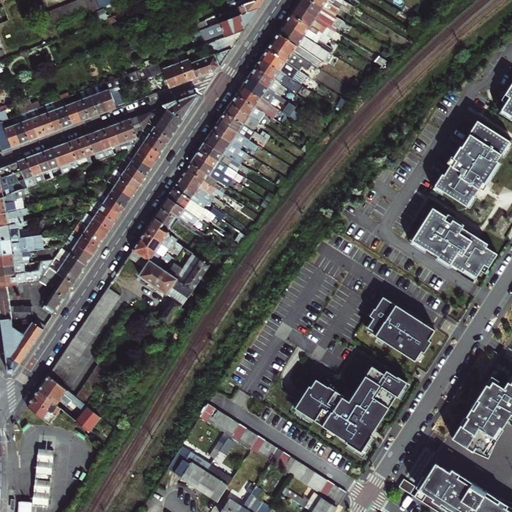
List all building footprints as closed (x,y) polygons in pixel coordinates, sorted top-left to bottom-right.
[(78,0),(76,1),(81,15),(87,13),(82,0),(78,0)] [(82,0),(87,13),(93,10),(88,0),(82,0)] [(88,0),(93,10),(99,8),(95,0),(88,0)] [(264,0),(254,0),(230,9),(222,13),(225,21),(258,9),(263,2),(264,0)] [(232,0),(228,2),(230,9),(254,0),(232,0)] [(323,8),(310,0),(300,0),(298,5),(317,17),(318,15),(328,20),(329,22),(338,27),(340,24),(320,12),(323,8)] [(340,7),(328,0),(310,0),(323,8),(340,18),(348,23),(350,20),(338,12),(340,7)] [(76,1),(70,4),(75,17),(81,15),(76,1)] [(123,17),(116,1),(113,2),(117,14),(119,19),(123,17)] [(70,4),(63,6),(68,20),(75,17),(70,4)] [(189,8),(191,14),(203,9),(201,4),(189,8)] [(317,17),(298,5),(294,10),(291,15),(301,21),(300,22),(310,27),(309,28),(317,33),(320,30),(321,28),(317,25),(321,19),(326,22),(328,20),(318,15),(317,17)] [(57,9),(62,22),(68,20),(63,6),(57,9)] [(57,9),(51,11),(56,25),(62,22),(57,9)] [(223,33),(225,37),(244,29),(251,20),(258,9),(225,21),(204,29),(197,31),(191,34),(193,38),(201,35),(203,41),(223,33)] [(51,11),(45,14),(50,27),(56,25),(51,11)] [(45,14),(38,16),(44,30),(50,27),(45,14)] [(117,14),(107,18),(109,23),(119,19),(117,14)] [(301,21),(291,15),(288,19),(285,23),(318,44),(322,46),(325,42),(319,38),(321,35),(317,33),(309,28),(310,27),(300,22),(301,21)] [(123,17),(119,19),(122,26),(128,23),(126,16),(123,17)] [(204,29),(201,21),(194,24),(197,31),(204,29)] [(318,44),(285,23),(280,31),(274,40),(293,52),(297,47),(307,54),(304,59),(312,63),(319,53),(329,60),(333,54),(322,46),(318,44)] [(18,40),(7,44),(10,52),(21,47),(18,40)] [(293,52),(274,40),(270,45),(267,50),(287,62),(300,70),(303,65),(307,68),(309,69),(313,64),(312,63),(304,59),(293,52)] [(214,41),(201,46),(204,53),(217,48),(214,41)] [(193,49),(186,52),(196,78),(215,71),(218,68),(224,61),(232,48),(197,61),(193,49)] [(287,62),(267,50),(264,55),(261,59),(282,71),(287,62)] [(196,78),(186,52),(182,53),(184,61),(180,62),(187,81),(192,80),(196,78)] [(176,64),(171,66),(178,85),(182,83),(187,81),(180,62),(177,55),(173,57),(176,64)] [(178,85),(171,66),(168,58),(159,62),(169,88),(173,87),(178,85)] [(282,71),(261,59),(258,63),(255,67),(286,87),(291,90),(294,85),(299,88),(308,93),(310,90),(306,86),(282,71)] [(286,87),(255,67),(252,72),(249,76),(280,96),(286,87)] [(136,71),(105,82),(108,90),(138,78),(136,71)] [(242,86),(277,109),(281,103),(287,107),(283,113),(289,117),(296,107),(280,96),(249,76),(246,81),(242,86)] [(105,82),(97,85),(107,112),(111,110),(115,109),(108,90),(105,82)] [(511,83),(502,100),(506,102),(502,110),(511,116),(511,83)] [(92,87),(88,89),(98,115),(102,114),(107,112),(97,85),(94,86),(97,93),(95,94),(92,87)] [(294,85),(291,90),(296,93),(299,88),(294,85)] [(279,110),(277,109),(242,86),(239,91),(237,95),(265,113),(271,117),(275,120),(280,123),(282,119),(275,115),(279,110)] [(98,115),(88,89),(86,90),(88,97),(86,98),(83,91),(79,92),(90,118),(94,117),(98,115)] [(75,94),(71,95),(81,122),(85,120),(90,118),(79,92),(77,93),(80,100),(77,101),(75,94)] [(195,94),(164,106),(183,121),(190,110),(198,98),(195,94)] [(67,104),(65,105),(72,125),(76,123),(81,122),(71,95),(65,98),(67,104)] [(231,104),(259,122),(265,113),(237,95),(234,99),(231,104)] [(72,125),(65,105),(62,98),(53,102),(63,128),(68,127),(72,125)] [(63,128),(53,102),(45,105),(47,112),(55,132),(59,130),(63,128)] [(22,104),(16,106),(19,115),(25,112),(22,104)] [(253,131),(259,122),(231,104),(228,108),(225,112),(253,131)] [(36,108),(39,115),(47,112),(45,105),(36,108)] [(149,126),(171,139),(175,133),(180,126),(183,121),(164,106),(130,119),(135,132),(144,126),(148,128),(149,126)] [(36,108),(27,112),(37,138),(42,136),(46,135),(39,115),(36,108)] [(25,112),(19,115),(29,141),(33,140),(37,138),(27,112),(25,112)] [(55,132),(47,112),(39,115),(46,135),(51,133),(55,132)] [(253,131),(225,112),(221,117),(219,121),(238,133),(240,129),(265,144),(268,140),(260,135),(253,131)] [(19,115),(10,118),(20,145),(24,143),(29,141),(19,115)] [(20,145),(10,118),(1,122),(11,148),(17,146),(20,145)] [(126,120),(121,122),(129,144),(128,145),(129,148),(131,145),(136,138),(137,137),(135,132),(130,119),(126,120)] [(282,119),(280,123),(288,128),(290,124),(282,119)] [(216,126),(212,131),(238,148),(241,150),(244,144),(255,152),(258,146),(238,133),(219,121),(216,126)] [(511,144),(511,142),(478,121),(454,158),(452,157),(448,163),(451,165),(445,175),(443,174),(433,189),(443,195),(444,192),(470,208),(477,198),(475,197),(480,189),(484,192),(489,183),(491,180),(488,179),(492,172),(495,174),(501,164),(497,161),(501,156),(504,158),(511,144)] [(0,144),(2,151),(11,148),(1,122),(0,122),(0,144)] [(116,124),(112,125),(122,152),(128,149),(129,148),(128,145),(129,144),(121,122),(116,124)] [(122,152),(112,125),(109,127),(104,129),(114,155),(122,152)] [(168,143),(171,139),(149,126),(148,128),(144,126),(141,131),(165,147),(168,143)] [(105,158),(114,155),(104,129),(99,130),(95,132),(105,158)] [(136,138),(160,154),(163,151),(165,147),(141,131),(137,137),(136,138)] [(205,141),(240,163),(243,159),(235,153),(238,148),(212,131),(209,136),(205,141)] [(105,158),(95,132),(90,134),(86,135),(96,162),(105,158)] [(88,165),(96,162),(86,135),(82,137),(78,138),(86,159),(88,165)] [(86,159),(78,138),(74,140),(69,142),(79,168),(83,167),(80,161),(86,159)] [(136,138),(131,145),(155,162),(158,157),(160,154),(136,138)] [(249,169),(240,163),(205,141),(203,145),(200,149),(227,166),(230,161),(238,166),(247,172),(249,169)] [(65,143),(60,145),(70,171),(73,171),(71,165),(74,163),(76,169),(79,168),(69,142),(65,143)] [(70,171),(60,145),(56,147),(52,148),(62,175),(70,171)] [(126,152),(151,169),(153,165),(155,162),(131,145),(129,148),(128,149),(126,152)] [(47,150),(43,151),(54,178),(62,175),(52,148),(47,150)] [(241,150),(238,148),(235,153),(243,159),(246,153),(241,150)] [(227,166),(200,149),(198,153),(196,156),(231,179),(236,172),(227,166)] [(34,155),(45,182),(54,178),(43,151),(39,153),(34,155)] [(121,160),(146,176),(148,173),(151,169),(126,152),(121,160)] [(30,156),(26,158),(36,186),(45,182),(34,155),(30,156)] [(191,163),(216,180),(227,186),(231,179),(196,156),(193,160),(191,163)] [(36,186),(26,158),(22,159),(17,161),(20,171),(24,181),(27,189),(36,186)] [(116,167),(141,184),(143,180),(146,176),(121,160),(116,167)] [(0,178),(20,171),(17,161),(0,167),(0,178)] [(203,179),(213,185),(216,180),(191,163),(188,167),(186,170),(202,181),(203,179)] [(120,180),(136,191),(139,187),(141,184),(116,167),(111,174),(115,177),(120,180)] [(182,176),(213,196),(216,192),(222,195),(224,192),(213,185),(203,179),(202,181),(186,170),(184,173),(182,176)] [(0,188),(24,181),(20,171),(0,178),(0,188)] [(215,197),(213,196),(182,176),(180,179),(178,182),(201,197),(202,197),(205,194),(213,199),(215,197)] [(106,182),(131,199),(133,195),(136,191),(120,180),(116,185),(112,182),(108,179),(106,182)] [(24,181),(0,188),(0,200),(8,198),(8,197),(14,195),(27,189),(24,181)] [(100,191),(125,208),(127,204),(131,199),(106,182),(103,186),(100,191)] [(174,189),(202,207),(204,204),(198,201),(201,197),(178,182),(176,186),(174,189)] [(209,211),(202,207),(174,189),(171,193),(168,197),(190,212),(192,209),(213,222),(217,216),(209,211)] [(94,198),(119,216),(122,211),(125,208),(100,191),(94,198)] [(0,213),(16,211),(13,200),(14,198),(14,195),(8,197),(8,198),(0,200),(0,213)] [(223,202),(234,209),(239,202),(228,195),(223,202)] [(190,212),(168,197),(164,203),(161,208),(175,217),(176,215),(179,217),(180,218),(181,216),(188,221),(189,222),(190,220),(195,223),(198,217),(190,212)] [(97,211),(114,223),(117,219),(119,216),(94,198),(89,205),(97,211)] [(234,209),(223,202),(220,207),(231,214),(234,209)] [(259,207),(255,204),(251,210),(255,213),(259,207)] [(212,207),(209,211),(217,216),(222,219),(224,215),(212,207)] [(158,212),(155,217),(172,228),(177,219),(179,217),(176,215),(175,217),(161,208),(158,212)] [(27,209),(16,211),(0,213),(0,225),(9,224),(8,219),(24,216),(24,215),(28,214),(27,209)] [(447,218),(433,209),(410,244),(424,253),(426,250),(438,257),(436,260),(449,268),(451,265),(475,280),(481,270),(486,273),(497,254),(486,247),(488,244),(469,232),(463,228),(464,225),(449,215),(447,218)] [(92,218),(110,230),(112,226),(114,223),(97,211),(92,218)] [(86,226),(104,238),(107,234),(110,230),(92,218),(84,213),(79,221),(86,226)] [(177,219),(186,225),(188,221),(181,216),(180,218),(179,217),(177,219)] [(172,228),(155,217),(154,219),(153,220),(169,231),(170,230),(172,228)] [(9,224),(0,225),(0,239),(18,238),(17,230),(22,229),(22,226),(37,223),(37,219),(9,224)] [(196,231),(186,225),(177,219),(172,228),(190,239),(196,231)] [(149,226),(145,231),(169,246),(181,254),(186,246),(178,240),(179,239),(173,235),(172,233),(169,231),(153,220),(149,226)] [(73,230),(98,247),(101,242),(104,238),(86,226),(82,231),(75,226),(73,230)] [(66,238),(92,256),(96,251),(98,247),(73,230),(72,230),(66,238)] [(169,246),(145,231),(142,236),(139,240),(174,263),(176,260),(165,253),(169,246)] [(18,238),(0,239),(0,254),(26,251),(30,250),(29,242),(51,239),(51,233),(18,238)] [(67,253),(86,265),(89,261),(92,256),(66,238),(62,244),(69,249),(67,253)] [(172,266),(174,263),(139,240),(136,245),(133,250),(134,251),(154,264),(159,257),(172,266)] [(62,263),(80,275),(83,269),(86,265),(67,253),(60,248),(54,257),(62,263)] [(26,251),(0,254),(0,265),(23,262),(31,262),(30,257),(27,257),(26,251)] [(134,251),(130,256),(146,267),(144,270),(141,275),(174,297),(154,325),(165,333),(214,265),(204,258),(197,253),(178,279),(168,272),(165,271),(163,269),(154,264),(134,251)] [(214,265),(215,262),(206,256),(204,258),(214,265)] [(0,286),(22,283),(37,281),(38,279),(47,267),(51,261),(50,259),(38,261),(31,271),(25,272),(0,274),(0,286)] [(336,261),(326,273),(336,281),(345,268),(336,261)] [(23,262),(0,265),(0,274),(25,272),(23,262)] [(56,272),(73,284),(77,279),(80,275),(62,263),(56,272)] [(53,289),(65,297),(69,290),(73,284),(56,272),(47,267),(38,279),(44,283),(47,278),(57,284),(53,289)] [(22,283),(0,286),(0,314),(1,325),(8,373),(13,374),(43,329),(34,323),(31,326),(29,325),(21,338),(13,332),(7,293),(23,291),(22,283)] [(109,288),(49,375),(63,385),(122,297),(109,288)] [(41,308),(53,315),(58,307),(65,297),(53,289),(41,308)] [(435,330),(383,297),(376,309),(375,308),(370,316),(373,317),(366,329),(415,361),(422,351),(424,353),(428,347),(432,341),(429,340),(435,330)] [(12,322),(29,321),(28,305),(11,306),(12,322)] [(399,397),(408,382),(386,368),(383,373),(370,365),(370,366),(367,365),(362,373),(365,374),(360,381),(358,380),(353,388),(355,389),(350,397),(345,394),(344,396),(337,391),(338,388),(331,383),(328,387),(316,380),(312,387),(310,386),(294,411),(312,422),(314,420),(328,429),(326,431),(334,436),(336,434),(356,447),(354,449),(363,455),(369,444),(367,442),(376,426),(383,414),(386,415),(389,410),(387,408),(395,395),(399,397)] [(83,408),(75,419),(91,431),(103,414),(97,411),(87,403),(77,396),(63,385),(49,375),(44,384),(39,391),(56,405),(61,399),(66,403),(70,397),(83,408)] [(452,439),(474,453),(488,459),(499,427),(505,420),(511,422),(511,382),(511,384),(508,382),(504,389),(493,381),(490,386),(487,384),(474,404),(466,416),(468,418),(463,426),(461,425),(452,439)] [(63,409),(56,405),(39,391),(36,395),(33,399),(56,417),(63,409)] [(50,425),(56,417),(33,399),(31,403),(28,407),(50,425)] [(199,418),(206,422),(214,408),(207,404),(199,418)] [(214,408),(206,422),(213,426),(220,413),(214,408)] [(220,413),(213,426),(219,430),(227,417),(220,413)] [(227,417),(219,430),(225,433),(233,420),(227,417)] [(225,433),(232,438),(240,424),(233,420),(225,433)] [(232,438),(238,441),(246,429),(240,424),(232,438)] [(246,429),(238,441),(244,445),(253,433),(246,429)] [(244,445),(250,449),(258,436),(253,433),(244,445)] [(223,435),(219,441),(224,445),(228,438),(223,435)] [(250,449),(256,453),(264,440),(258,436),(250,449)] [(256,453),(262,456),(270,443),(264,440),(256,453)] [(210,456),(215,459),(220,451),(224,445),(219,441),(210,456)] [(270,443),(262,456),(268,460),(276,447),(270,443)] [(268,460),(274,464),(282,451),(276,447),(268,460)] [(53,450),(37,449),(35,474),(51,475),(53,450)] [(220,451),(215,459),(219,462),(224,454),(220,451)] [(274,464),(280,468),(288,455),(282,451),(274,464)] [(184,479),(197,487),(211,466),(189,452),(185,459),(177,453),(167,469),(184,479)] [(288,455),(280,468),(287,472),(295,459),(288,455)] [(287,472),(293,476),(301,463),(295,459),(287,472)] [(293,476),(300,480),(308,467),(301,463),(293,476)] [(511,511),(511,499),(488,491),(473,482),(466,477),(459,473),(457,476),(436,463),(414,497),(437,511),(511,511)] [(232,480),(211,466),(197,487),(207,493),(219,501),(232,480)] [(300,480),(306,484),(314,471),(308,467),(300,480)] [(314,471),(306,484),(312,487),(320,475),(314,471)] [(320,475),(312,487),(318,491),(326,479),(320,475)] [(326,479),(318,491),(324,495),(332,482),(326,479)] [(415,486),(404,479),(399,487),(410,494),(415,486)] [(48,506),(51,481),(34,480),(32,505),(48,506)] [(324,495),(331,499),(339,487),(332,482),(324,495)] [(247,492),(251,494),(256,486),(252,484),(247,492)] [(269,511),(272,507),(256,497),(261,489),(256,486),(251,494),(243,507),(240,511),(269,511)] [(339,487),(331,499),(338,503),(346,491),(339,487)] [(305,507),(311,511),(312,511),(332,511),(337,505),(313,491),(307,501),(288,489),(284,494),(305,507)] [(240,511),(243,507),(230,499),(221,511),(240,511)] [(30,511),(31,504),(20,503),(19,511),(30,511)]
